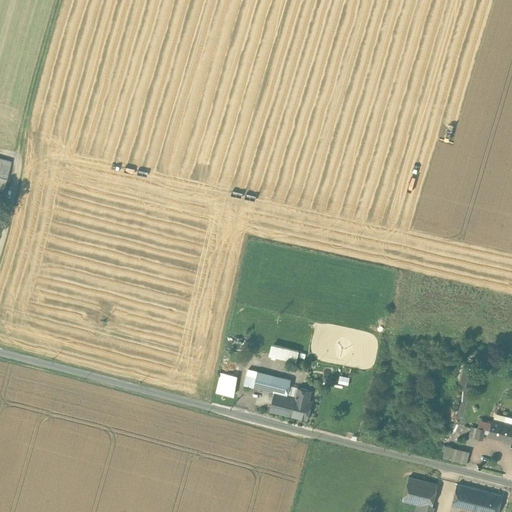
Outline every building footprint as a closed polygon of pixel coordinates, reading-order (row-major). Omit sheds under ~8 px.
[(12,162),(0,158),(0,194),(3,195),(12,162)] [(297,359),(299,349),(270,342),(268,352),(297,359)] [(258,371),(248,369),(245,384),(254,387),(258,371)] [(271,375),(258,371),(254,387),(268,390),(271,375)] [(237,376),(222,372),(218,392),(233,395),(237,376)] [(339,381),(348,383),(350,376),(340,374),(339,381)] [(296,396),(287,394),(291,379),(271,375),(268,390),(274,392),(270,410),(289,415),(290,408),(296,409),(299,397),(296,396)] [(416,392),(394,385),(387,405),(397,409),(409,413),(416,392)] [(312,390),(298,387),(296,396),(299,397),(296,409),(290,408),(289,415),(308,420),(312,400),(310,399),(312,390)] [(438,421),(409,415),(409,413),(397,409),(395,416),(407,420),(404,431),(434,439),(438,421)] [(511,441),(511,425),(493,420),(489,434),(504,438),(504,440),(511,442),(511,441)] [(486,428),(479,427),(476,437),(483,439),(486,428)] [(443,458),(468,463),(471,451),(446,445),(443,458)] [(438,483),(409,476),(403,499),(419,504),(432,507),(432,506),(438,483)] [(485,490),(458,484),(453,503),(475,509),(480,510),(485,490)] [(498,511),(503,495),(485,490),(480,510),(475,509),(474,511),(476,511),(484,511),(485,511),(486,511),(498,511)]
